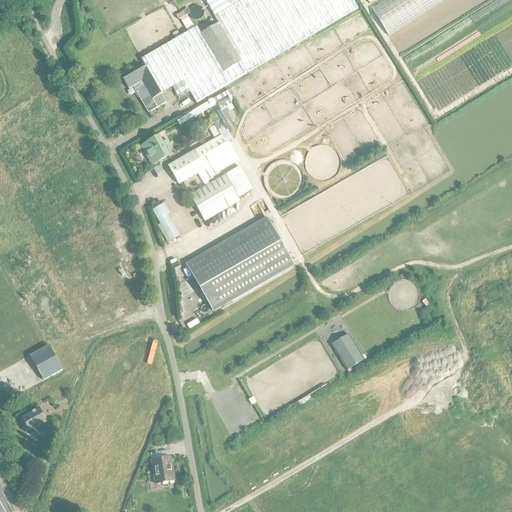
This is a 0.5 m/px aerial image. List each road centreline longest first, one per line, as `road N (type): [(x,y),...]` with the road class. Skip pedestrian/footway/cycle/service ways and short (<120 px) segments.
road 1 (unknown): [(511,245),(452,268),(412,262),(341,298),(321,293),(234,144),(243,112),(361,36),(376,39),(395,69),(390,84)]
road 2 (unclassified): [(200,511),(139,206),(48,45)]
road 3 (unknown): [(390,84),(249,170)]
